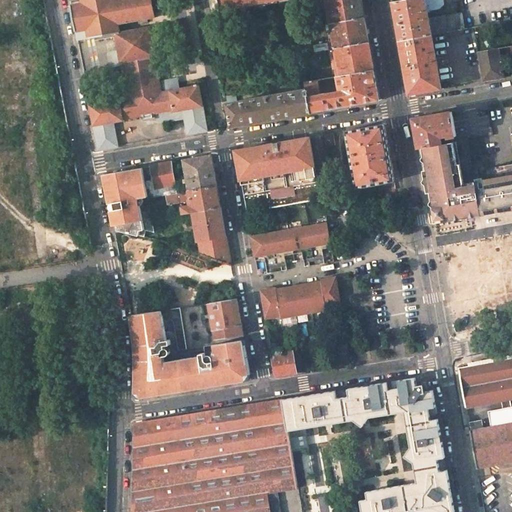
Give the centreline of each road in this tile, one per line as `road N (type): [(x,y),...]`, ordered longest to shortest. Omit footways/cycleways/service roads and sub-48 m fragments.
road 1 (residential): [(86,165),(120,335),(119,413),(265,388)]
road 2 (secondary): [(443,358),(398,109)]
road 3 (residential): [(221,140),(265,388)]
road 4 (unknown): [(0,435),(119,413),(116,511)]
road 5 (residential): [(265,388),(443,358)]
road 6 (residential): [(398,109),(221,140)]
road 7 (residential): [(54,0),(86,165)]
road 8 (secondary): [(471,511),(443,358)]
road 9 (residential): [(221,140),(86,165)]
